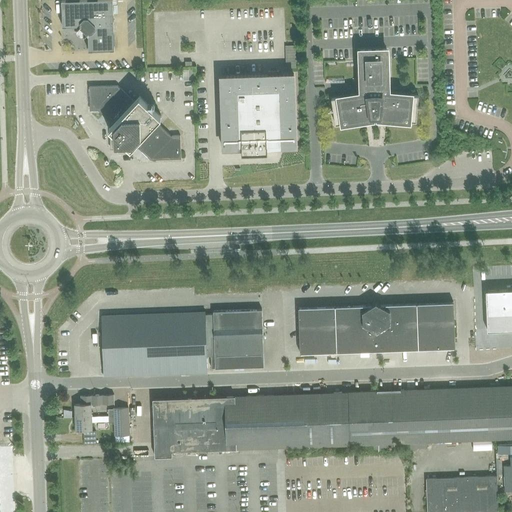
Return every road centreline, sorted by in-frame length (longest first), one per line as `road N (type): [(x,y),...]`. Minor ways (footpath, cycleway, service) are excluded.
road 1 (unclassified): [(34,384),(487,370),(511,362)]
road 2 (unclassified): [(466,183),(119,198),(103,190),(66,135),(24,134)]
road 3 (secondary): [(511,222),(134,239)]
road 4 (unknown): [(207,24),(274,23),(278,30),(271,60),(212,65),(207,27)]
road 5 (unknown): [(432,43),(435,131),(428,147),(338,153)]
road 6 (unknown): [(432,43),(429,12),(376,9),(318,16),(310,21),(311,45)]
road 7 (unknown): [(249,511),(246,465),(143,463)]
road 8 (unknown): [(407,511),(401,469),(305,471)]
road 9 (tertiary): [(24,134),(19,0)]
road 10 (unclassified): [(40,511),(34,384)]
road 11 (unknown): [(311,45),(432,43)]
